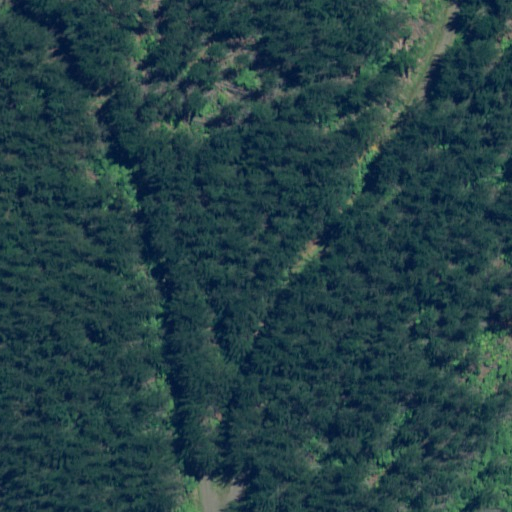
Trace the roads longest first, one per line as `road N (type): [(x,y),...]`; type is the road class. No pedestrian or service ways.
road 1 (track): [(222,511),(222,429),(303,270),(413,89),(434,0)]
road 2 (track): [(222,429),(182,292),(38,0)]
